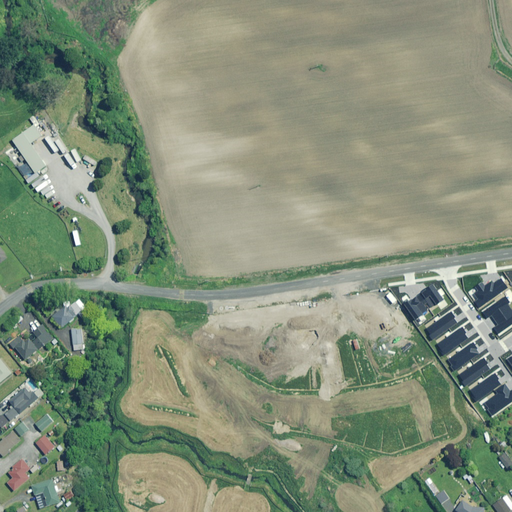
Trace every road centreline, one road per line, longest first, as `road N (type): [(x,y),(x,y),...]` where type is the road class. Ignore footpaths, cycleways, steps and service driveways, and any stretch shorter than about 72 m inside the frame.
road 1 (residential): [(0,309),(50,284),(222,295),(335,279)]
road 2 (residential): [(344,448),(378,421),(385,397),(342,325),(335,279)]
road 3 (residential): [(335,279),(511,253)]
